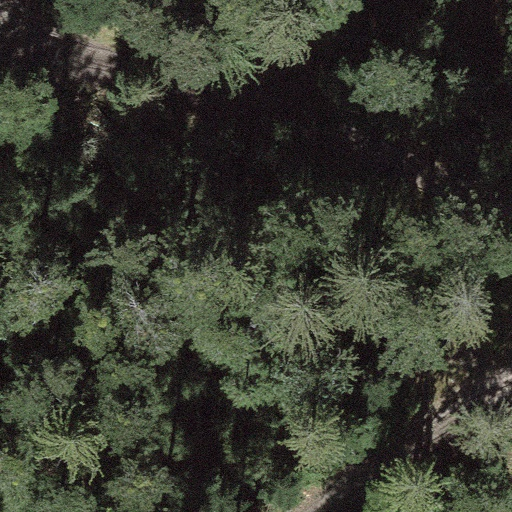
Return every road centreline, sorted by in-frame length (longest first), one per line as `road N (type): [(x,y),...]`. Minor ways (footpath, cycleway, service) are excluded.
road 1 (track): [(511,210),(380,151),(43,39),(0,9)]
road 2 (track): [(322,511),(511,376)]
